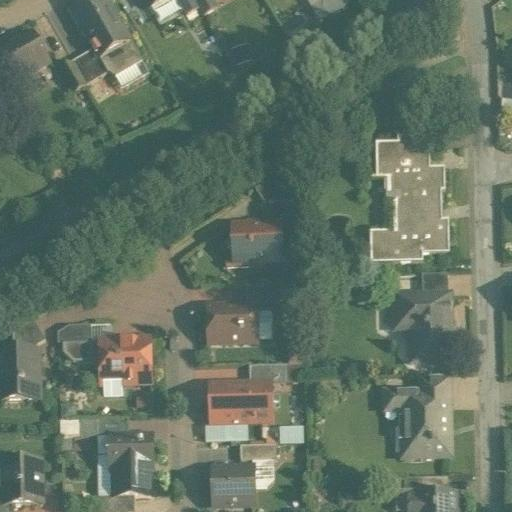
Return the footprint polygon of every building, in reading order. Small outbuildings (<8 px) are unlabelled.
[(143,66),(104,0),(94,0),(71,14),(93,52),(100,63),(101,62),(109,76),(116,80),(131,71),(132,72),(143,66)] [(142,0),(150,13),(164,5),(165,6),(174,0),(142,0)] [(198,11),(191,0),(176,0),(186,18),(198,11)] [(217,10),(210,0),(194,0),(204,17),(217,10)] [(318,23),(346,11),(340,0),(312,0),(308,2),(318,23)] [(33,36),(0,55),(0,65),(13,88),(51,66),(33,36)] [(246,49),(231,54),(235,67),(250,63),(246,49)] [(89,55),(73,64),(87,89),(109,76),(101,62),(100,63),(93,52),(89,55)] [(87,89),(73,64),(60,72),(74,96),(87,89)] [(150,79),(143,66),(132,72),(131,71),(116,80),(123,95),(150,79)] [(511,103),(502,102),(500,114),(511,115),(511,103)] [(429,139),(398,140),(398,145),(376,146),(377,180),(372,180),(372,181),(388,181),(388,198),(386,198),(386,203),(395,203),(395,236),(370,237),(371,266),(423,265),(423,257),(449,256),(448,223),(442,223),(441,194),(445,194),(444,171),(430,171),(429,139)] [(298,204),(298,176),(282,177),(255,192),(265,206),(268,205),(298,204)] [(280,227),(234,229),(234,239),(225,247),(235,256),(235,266),(244,265),(248,269),(262,269),(266,265),(282,264),(280,227)] [(447,276),(422,277),(422,297),(448,297),(447,276)] [(281,288),(245,289),(246,309),(256,309),(256,316),(272,315),(282,315),(281,288)] [(422,297),(394,298),(395,333),(410,332),(411,367),(452,366),(450,297),(449,297),(448,297),(422,297)] [(246,309),(209,310),(210,347),(257,346),(257,344),(256,316),(256,309),(246,309)] [(272,315),(256,316),(257,344),(273,344),(272,315)] [(33,322),(12,334),(13,355),(37,354),(37,348),(45,343),(33,322)] [(92,346),(91,328),(69,328),(58,336),(58,346),(92,346)] [(149,342),(101,344),(102,388),(104,387),(104,385),(122,385),(122,387),(151,386),(149,342)] [(0,402),(39,402),(38,354),(37,354),(13,355),(0,354),(0,402)] [(285,369),(285,368),(249,368),(250,387),(254,387),(254,389),(271,388),(286,388),(286,387),(285,369)] [(285,369),(286,387),(300,386),(300,369),(285,369)] [(448,398),(448,383),(421,384),(421,396),(421,399),(448,398)] [(254,389),(254,387),(250,387),(211,388),(212,426),(247,426),(272,425),(271,388),(254,389)] [(448,398),(421,399),(421,396),(387,397),(387,412),(403,411),(404,460),(449,459),(448,398)] [(128,439),(127,421),(97,422),(97,441),(111,441),(111,440),(128,439)] [(247,426),(212,426),(212,430),(205,430),(205,445),(248,444),(247,426)] [(280,448),(304,447),(304,430),(280,431),(280,448)] [(153,475),(152,439),(128,439),(111,440),(111,441),(111,459),(112,476),(114,476),(132,475),(134,478),(147,477),(150,475),(153,475)] [(111,459),(111,441),(97,441),(98,460),(111,459)] [(276,448),(240,449),(241,465),(252,465),(273,464),(277,464),(276,448)] [(112,476),(111,459),(98,460),(98,476),(112,476)] [(42,507),(41,464),(3,465),(4,506),(4,507),(4,508),(12,508),(42,507)] [(252,471),(254,471),(254,492),(267,492),(274,485),(273,464),(252,465),(252,471)] [(252,471),(213,472),(214,510),(255,509),(254,492),(254,471),(252,471)] [(150,500),(150,475),(147,477),(134,478),(132,475),(114,476),(115,501),(134,500),(150,500)] [(115,501),(114,476),(112,476),(98,476),(98,501),(111,501),(115,501)] [(448,480),(417,481),(417,498),(449,497),(448,480)] [(455,511),(455,497),(449,497),(417,498),(417,500),(415,500),(409,505),(409,511),(455,511)] [(115,501),(111,501),(110,511),(134,511),(134,500),(115,501)] [(110,511),(111,501),(98,501),(98,511),(110,511)]
